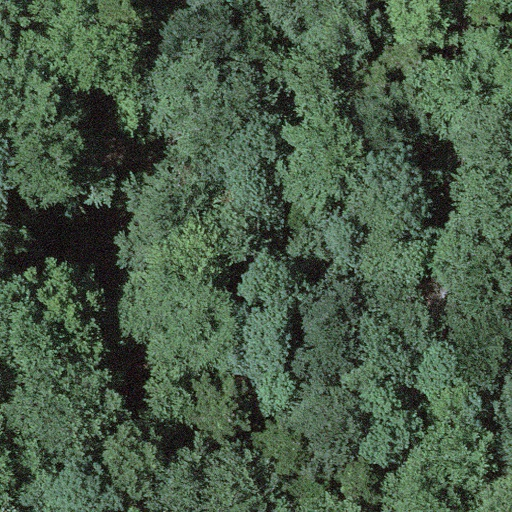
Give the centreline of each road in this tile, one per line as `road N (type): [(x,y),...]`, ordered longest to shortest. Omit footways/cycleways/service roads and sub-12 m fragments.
road 1 (track): [(206,0),(173,240),(120,511)]
road 2 (track): [(182,175),(0,465)]
